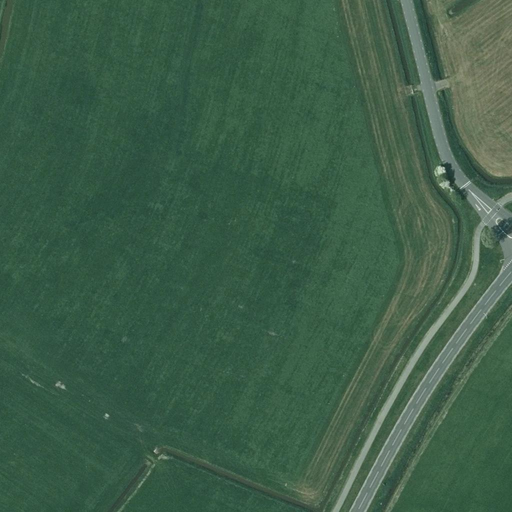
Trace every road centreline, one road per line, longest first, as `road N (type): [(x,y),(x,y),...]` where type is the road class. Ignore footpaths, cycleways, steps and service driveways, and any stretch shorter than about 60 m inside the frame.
road 1 (secondary): [(357,511),(426,387),(511,272)]
road 2 (tertiary): [(511,232),(449,163),(405,0)]
